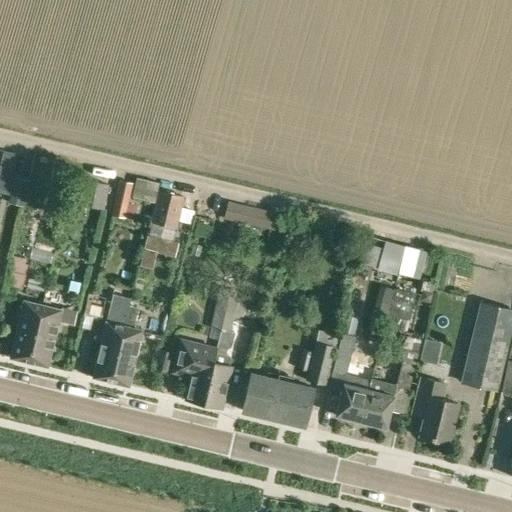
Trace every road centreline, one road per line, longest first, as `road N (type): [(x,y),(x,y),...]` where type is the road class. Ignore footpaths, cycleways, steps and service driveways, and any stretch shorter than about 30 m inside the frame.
road 1 (residential): [(511,258),(0,134)]
road 2 (residential): [(511,511),(0,390)]
